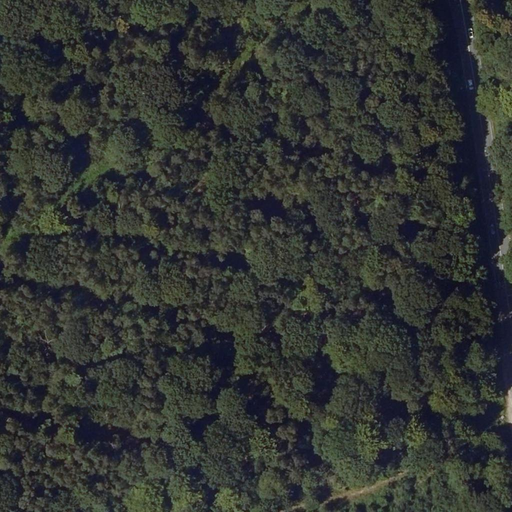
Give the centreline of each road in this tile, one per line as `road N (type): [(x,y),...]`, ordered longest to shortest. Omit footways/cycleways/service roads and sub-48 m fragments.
road 1 (primary): [(511,324),(463,15)]
road 2 (track): [(232,511),(418,456),(511,388)]
